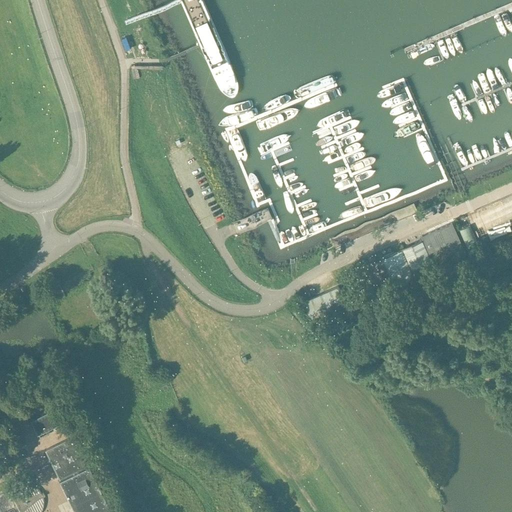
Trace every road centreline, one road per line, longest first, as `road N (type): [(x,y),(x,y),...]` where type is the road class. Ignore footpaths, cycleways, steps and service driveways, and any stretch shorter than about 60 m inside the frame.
road 1 (unclassified): [(55,248),(86,230),(123,227),(211,301),(242,311),(283,300),(310,276),(449,214)]
road 2 (track): [(316,511),(187,323),(140,234)]
road 3 (unclassified): [(39,199),(61,191),(76,173),(79,152),(37,0)]
road 4 (track): [(283,300),(318,335),(411,299)]
road 5 (track): [(411,299),(434,335),(511,399)]
